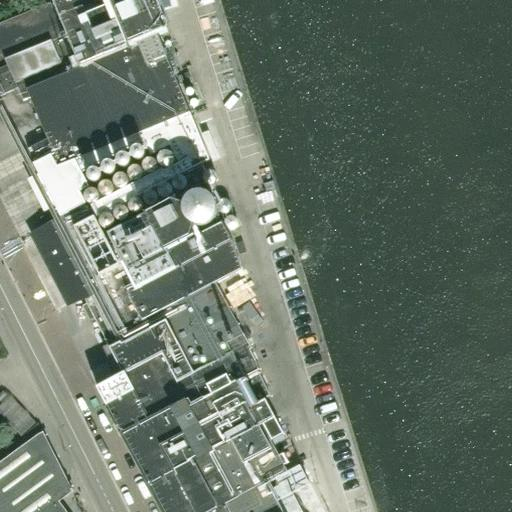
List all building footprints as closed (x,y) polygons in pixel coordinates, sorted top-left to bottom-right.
[(154,0),(50,0),(52,3),(0,24),(0,95),(16,88),(22,101),(29,97),(47,137),(30,145),(37,160),(39,159),(67,216),(34,234),(70,304),(82,297),(121,374),(95,388),(160,511),(279,511),(265,484),(286,473),(260,424),(252,428),(247,418),(259,412),(255,406),(256,405),(255,403),(268,397),(255,370),(253,362),(247,350),(249,349),(214,284),(241,271),(233,246),(220,222),(193,236),(191,232),(193,226),(199,227),(204,226),(209,222),(213,218),(215,212),(214,205),(211,199),(206,195),(199,193),(193,194),(187,197),(183,203),(181,209),(109,246),(95,218),(188,170),(186,166),(184,162),(185,158),(188,154),(192,151),(197,151),(201,154),(202,154),(204,151),(199,137),(196,136),(195,137),(195,139),(193,141),(191,142),(188,143),(186,143),(184,143),(181,142),(179,141),(176,144),(168,148),(175,161),(174,166),(161,172),(160,170),(90,206),(68,162),(188,113),(156,37),(168,32),(154,0)] [(243,175),(266,167),(251,125),(228,133),(243,175)] [(90,160),(97,177),(127,164),(120,147),(90,160)] [(253,200),(272,192),(266,178),(247,185),(253,200)] [(36,424),(35,425),(13,445),(11,442),(0,453),(0,511),(62,511),(56,503),(71,492),(41,433),(36,424)]
